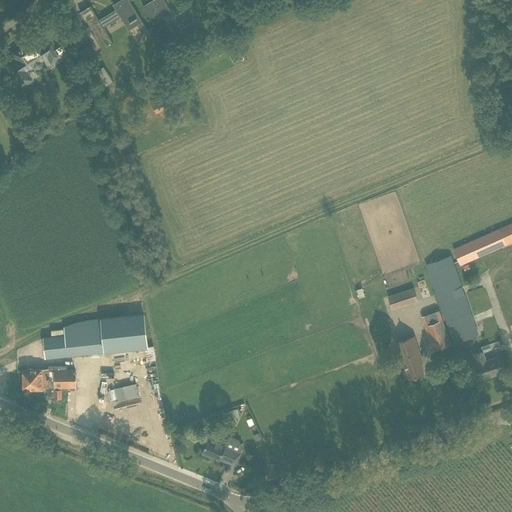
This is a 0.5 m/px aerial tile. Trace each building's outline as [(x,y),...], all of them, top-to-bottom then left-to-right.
[(139,16),(130,1),(129,0),(120,0),(113,4),(117,11),(100,21),(90,6),(80,13),(85,21),(101,48),(111,42),(102,27),(118,18),(123,26),(125,24),(129,29),(142,21),(139,16)] [(171,11),(164,0),(154,0),(150,3),(159,18),(171,11)] [(151,36),(158,32),(155,26),(148,30),(151,36)] [(147,30),(137,31),(138,41),(148,39),(147,30)] [(12,71),(11,71),(13,75),(21,87),(33,79),(27,70),(31,67),(32,68),(34,69),(35,69),(37,69),(38,68),(40,67),(41,66),(41,65),(42,63),(42,62),(41,60),(46,58),(50,64),(57,60),(57,61),(70,52),(61,39),(52,45),(49,40),(40,46),(35,38),(27,44),(26,43),(20,47),(20,48),(12,54),(17,61),(14,63),(17,68),(12,71)] [(156,113),(179,101),(172,89),(150,101),(156,113)] [(511,222),(453,249),(460,266),(511,242),(511,222)] [(477,334),(449,255),(426,263),(454,342),(477,334)] [(413,287),(387,296),(392,310),(418,302),(413,287)] [(48,337),(44,338),(46,358),(147,347),(143,314),(107,318),(106,318),(101,319),(93,319),(76,323),(68,325),(69,332),(66,333),(67,335),(48,337)] [(433,350),(450,343),(442,320),(425,326),(433,350)] [(424,374),(421,364),(419,359),(422,358),(413,334),(394,341),(402,362),(403,361),(406,369),(409,378),(424,374)] [(491,375),(505,370),(500,356),(486,361),(483,352),(476,355),(479,363),(477,364),(483,379),(491,376),(491,375)] [(42,387),(48,386),(49,370),(48,370),(48,369),(27,369),(27,371),(24,372),(24,387),(28,387),(28,389),(42,389),(42,387)] [(61,387),(75,387),(75,369),(49,370),(48,386),(55,386),(55,398),(61,398),(61,387)] [(119,401),(140,395),(137,382),(116,387),(119,401)] [(224,421),(240,417),(238,408),(222,413),(224,421)] [(208,439),(206,443),(202,452),(219,459),(220,458),(235,465),(240,453),(224,446),(225,445),(208,439)]
